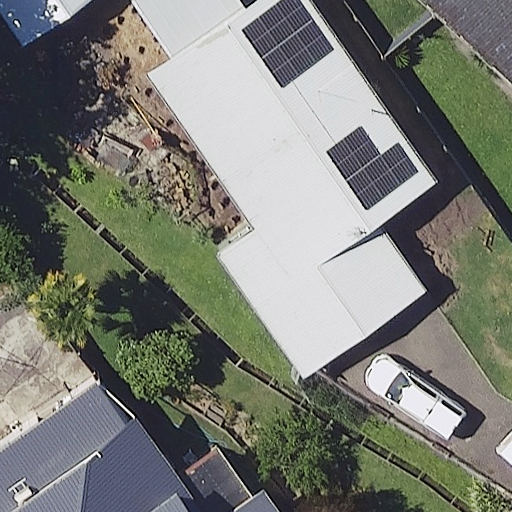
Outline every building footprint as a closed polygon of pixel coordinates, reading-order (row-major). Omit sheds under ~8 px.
[(48,0),(0,0),(0,3),(14,24),(48,0)] [(215,0),(131,0),(158,39),(215,0)] [(425,164),(311,0),(215,0),(158,39),(133,57),(239,209),(205,233),(294,361),(354,319),(362,330),(430,283),(372,200),(425,164)] [(511,0),(430,0),(511,75),(511,0)] [(200,511),(195,504),(115,388),(0,467),(0,511),(200,511)] [(285,511),(252,465),(195,504),(200,511),(285,511)]
